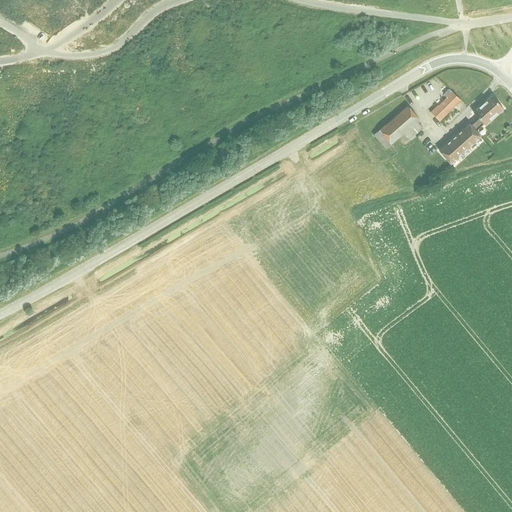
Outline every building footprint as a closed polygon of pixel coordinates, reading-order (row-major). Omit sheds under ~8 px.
[(439,122),(460,100),(448,89),(443,95),(445,98),(437,106),(437,105),(429,112),(439,122)] [(478,119),(470,126),(475,131),(483,124),(484,125),(502,108),(491,96),(472,113),(478,119)] [(409,139),(422,128),(416,122),(419,120),(407,106),(373,135),(385,149),(404,133),(409,139)] [(470,126),(468,124),(462,129),(474,143),(480,137),(475,131),(470,126)] [(474,143),(462,129),(456,135),(468,148),(474,143)] [(468,148),(456,135),(450,140),(462,153),(468,148)] [(462,153),(450,140),(444,146),(456,159),(462,153)] [(456,159),(444,146),(438,151),(450,164),(456,159)]
